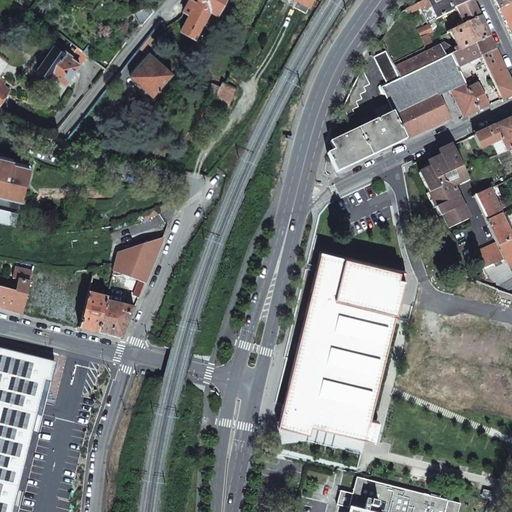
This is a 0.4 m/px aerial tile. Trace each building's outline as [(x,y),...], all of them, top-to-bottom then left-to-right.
[(196,0),(196,1),(194,0),(189,0),(183,11),(189,14),(180,29),(194,37),(203,22),(210,9),(217,13),(217,11),(223,0),(196,0)] [(224,5),(226,6),(228,2),(224,0),(223,0),(217,11),(219,12),(220,12),(224,5)] [(428,8),(430,7),(427,0),(425,0),(419,3),(421,7),(426,5),(428,8)] [(427,0),(430,7),(436,19),(452,12),(451,10),(456,8),(472,0),(471,0),(427,0)] [(462,22),(464,25),(480,17),(474,6),(472,0),(456,8),(462,22)] [(511,0),(493,0),(495,3),(498,10),(511,3),(511,0)] [(409,8),(411,12),(421,7),(419,3),(409,8)] [(506,27),(511,39),(511,3),(498,10),(506,27)] [(141,10),(135,14),(140,25),(141,26),(154,11),(153,9),(141,10)] [(457,48),(459,51),(475,43),(489,37),(483,24),(480,17),(464,25),(458,27),(450,32),(457,48)] [(417,30),(421,37),(422,37),(427,34),(432,32),(428,25),(417,30)] [(422,37),(425,45),(431,42),(427,34),(422,37)] [(149,35),(139,48),(144,53),(156,41),(149,35)] [(475,43),(481,56),(495,50),(489,37),(475,43)] [(440,45),(445,57),(451,54),(455,53),(454,50),(444,43),(439,45),(440,45)] [(451,54),(458,68),(482,57),(481,56),(475,43),(459,51),(455,53),(451,54)] [(54,45),(38,68),(48,75),(50,73),(64,83),(79,62),(69,56),(70,54),(64,49),(62,51),(54,45)] [(393,67),(399,79),(445,57),(440,45),(393,67)] [(178,46),(173,49),(179,58),(184,55),(178,46)] [(482,57),(501,100),(511,95),(511,86),(495,50),(481,56),(482,57)] [(149,52),(129,75),(152,94),(172,72),(162,63),(164,61),(159,56),(157,58),(149,52)] [(373,58),(387,85),(399,79),(393,67),(386,52),(373,58)] [(393,113),(393,115),(438,93),(439,95),(450,90),(465,83),(458,68),(451,54),(445,57),(399,79),(387,85),(381,88),(388,103),(393,113)] [(275,71),(262,64),(256,75),(270,82),(275,71)] [(359,76),(353,87),(347,98),(343,106),(348,117),(355,114),(353,110),(359,107),(356,102),(362,99),(360,95),(366,92),(364,87),(370,85),(363,70),(359,76)] [(1,79),(0,80),(0,102),(9,90),(3,85),(5,82),(1,79)] [(222,82),(214,98),(224,113),(235,90),(234,88),(222,82)] [(465,83),(450,90),(463,118),(473,114),(477,112),(467,89),(465,83)] [(485,108),(489,106),(478,84),(467,89),(478,112),(485,108)] [(404,138),(404,139),(429,128),(449,119),(439,95),(438,93),(393,115),(404,138)] [(373,110),(378,120),(393,113),(388,103),(373,110)] [(327,154),(335,171),(349,165),(389,146),(404,138),(393,115),(393,113),(378,120),(330,142),(334,150),(327,154)] [(511,117),(493,126),(499,140),(504,152),(509,150),(511,148),(511,117)] [(473,135),(480,149),(499,140),(493,126),(481,132),(473,135)] [(430,168),(419,173),(439,217),(441,216),(448,229),(468,220),(452,186),(467,180),(452,145),(445,148),(446,151),(440,154),(440,156),(434,159),(435,162),(429,165),(430,168)] [(0,193),(21,199),(25,182),(26,182),(30,166),(13,161),(13,159),(0,155),(0,193)] [(474,196),(486,221),(501,214),(489,189),(474,196)] [(18,215),(0,210),(0,224),(14,228),(18,215)] [(496,243),(497,246),(511,238),(511,237),(501,214),(486,221),(496,243)] [(504,261),(504,262),(511,259),(511,261),(511,238),(497,246),(504,261)] [(139,281),(145,283),(162,239),(118,254),(113,271),(139,281)] [(496,243),(470,255),(478,272),(478,273),(504,262),(504,261),(497,246),(496,243)] [(378,420),(369,418),(406,271),(321,250),(279,417),(277,425),(309,433),(311,425),(364,438),(373,440),(378,420)] [(478,273),(467,278),(511,296),(511,278),(511,274),(509,269),(511,267),(511,261),(511,259),(504,262),(478,273)] [(0,308),(22,314),(32,271),(16,267),(13,279),(18,280),(15,292),(0,288),(0,308)] [(145,283),(139,281),(135,291),(135,294),(136,296),(137,298),(138,298),(145,283)] [(88,294),(79,329),(89,331),(98,333),(106,301),(106,299),(88,294)] [(176,305),(164,300),(161,308),(155,323),(155,322),(149,336),(162,341),(176,305)] [(106,301),(98,333),(122,339),(134,308),(125,306),(122,305),(106,301)] [(56,363),(0,349),(0,511),(10,511),(42,390),(49,392),(56,363)] [(457,511),(460,504),(356,477),(352,494),(340,491),(337,505),(348,508),(363,511),(457,511)]
